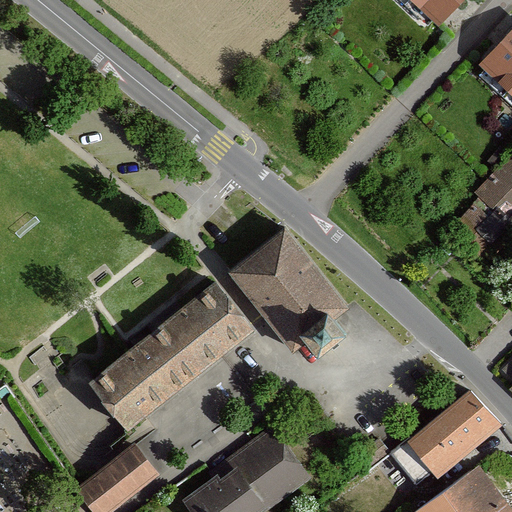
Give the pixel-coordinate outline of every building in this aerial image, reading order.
[(416,0),(442,23),(462,0),(416,0)] [(511,37),(486,66),(511,90),(511,37)] [(511,157),(478,195),(483,199),(497,212),(499,210),(508,199),(511,202),(511,157)] [(497,212),(483,199),(460,223),(475,237),(484,246),(489,240),(479,230),(497,212)] [(479,230),(489,240),(492,243),(511,223),(511,222),(511,221),(499,210),(497,212),(479,230)] [(286,230),(233,273),(269,318),(295,350),(311,337),(325,354),(351,334),(337,316),(348,308),(286,230)] [(93,385),(130,430),(146,416),(222,355),(254,330),(217,285),(93,385)] [(424,489),(497,428),(469,394),(461,400),(413,440),(411,437),(393,452),(424,489)] [(221,478),(189,501),(197,511),(261,511),(292,490),(310,477),(275,428),(254,443),(215,471),(221,478)] [(357,459),(365,469),(391,452),(381,439),(372,445),(374,448),(357,459)] [(80,489),(97,511),(108,511),(159,474),(137,445),(85,485),(80,489)] [(418,511),(511,511),(479,467),(418,511)]
